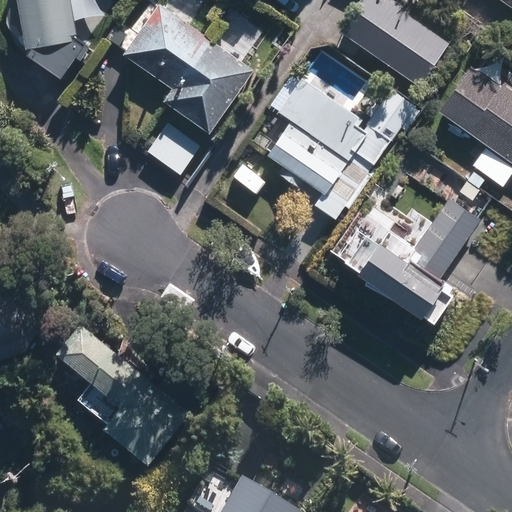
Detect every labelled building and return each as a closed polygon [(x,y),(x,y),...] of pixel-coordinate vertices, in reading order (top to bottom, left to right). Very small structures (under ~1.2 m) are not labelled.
[(63,83),(88,48),(77,40),(71,0),(12,0),(7,12),(6,27),(11,41),(21,52),(63,83)] [(453,45),(386,0),(370,0),(345,37),(422,90),(453,45)] [(511,0),(497,0),(511,10),(511,0)] [(174,92),(210,41),(160,6),(124,56),(174,92)] [(210,135),(255,73),(210,41),(174,92),(166,103),(210,135)] [(502,85),(472,65),(441,112),(511,158),(511,85),(504,81),(502,85)] [(314,208),(335,223),(346,206),(349,208),(378,168),(375,166),(391,143),(402,128),(405,130),(419,109),(391,89),(366,125),(361,132),(354,126),(357,122),(299,81),(275,115),(289,124),(282,133),(264,158),(283,171),(278,178),(297,191),(302,184),(321,198),(314,208)] [(201,145),(170,123),(149,152),(181,174),(201,145)] [(511,162),(489,146),(467,177),(479,186),(487,176),(503,188),(511,175),(511,162)] [(467,181),(459,191),(473,201),(480,190),(467,181)] [(441,281),(481,219),(477,217),(450,199),(410,261),(380,242),(371,236),(348,271),(358,277),(423,319),(424,317),(428,320),(434,324),(452,297),(441,291),(445,284),(441,281)] [(15,254),(0,258),(0,350),(38,340),(15,254)] [(80,314),(76,311),(52,341),(91,372),(76,389),(105,413),(102,416),(147,453),(189,402),(80,314)] [(241,471),(216,511),(301,511),(303,509),(241,471)]
